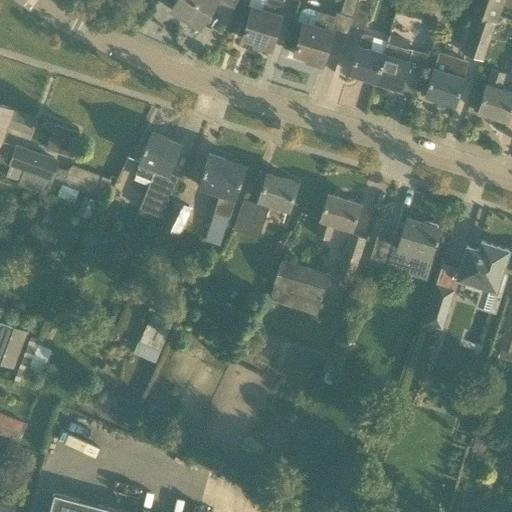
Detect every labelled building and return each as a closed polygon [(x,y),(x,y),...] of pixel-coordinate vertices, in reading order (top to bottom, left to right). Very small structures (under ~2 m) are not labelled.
[(226,15),(234,0),(176,0),(170,10),(199,28),(212,7),(226,15)] [(270,49),(276,30),(279,16),(283,2),(278,0),(264,0),(262,10),(251,7),(242,37),(254,41),(253,44),(270,49)] [(354,17),(358,0),(343,0),(340,13),(353,17),(354,17)] [(353,17),(350,25),(363,29),(371,6),(364,4),(365,0),(358,0),(354,17),(353,17)] [(415,0),(414,2),(426,7),(421,20),(438,27),(448,0),(415,0)] [(504,0),(470,0),(466,15),(475,18),(463,54),(482,61),(494,24),(496,25),(504,0)] [(305,60),(321,65),(331,32),(330,31),(334,17),(317,12),(307,8),(303,9),(300,12),(297,20),(303,22),(294,53),(306,57),(305,60)] [(386,41),(373,38),(363,34),(359,47),(357,46),(349,73),(374,81),(386,41)] [(374,81),(400,89),(408,62),(407,62),(411,49),(406,47),(408,42),(388,36),(386,41),(374,81)] [(424,96),(454,105),(468,61),(438,52),(434,68),(433,68),(424,96)] [(506,122),(511,103),(511,91),(500,88),(505,73),(493,70),(489,85),(485,84),(477,112),(506,122)] [(29,134),(35,118),(11,109),(0,104),(0,140),(6,125),(29,134)] [(69,158),(79,133),(61,126),(58,134),(52,131),(45,149),(69,158)] [(139,163),(134,174),(150,181),(139,209),(155,216),(165,220),(174,201),(171,200),(173,196),(180,177),(179,177),(168,173),(179,145),(166,139),(165,142),(150,135),(142,154),(139,163)] [(22,171),(51,181),(104,199),(111,180),(71,167),(67,170),(56,166),(57,162),(16,146),(9,164),(23,169),(22,171)] [(234,196),(237,185),(244,166),(209,155),(203,174),(199,186),(219,193),(213,213),(229,218),(236,197),(234,196)] [(51,181),(22,171),(17,186),(46,196),(51,181)] [(258,237),(269,203),(288,209),(296,183),(266,174),(258,200),(259,200),(258,204),(243,199),(234,229),(258,237)] [(351,230),(360,203),(328,193),(319,219),(321,220),(316,235),(328,239),(333,224),(351,230)] [(165,220),(161,228),(162,228),(177,235),(190,208),(175,201),(175,200),(174,201),(165,220)] [(373,246),(369,259),(384,264),(383,267),(426,280),(432,258),(429,257),(432,247),(438,228),(406,218),(401,234),(379,227),(373,246)] [(348,293),(352,282),(357,262),(365,239),(349,234),(335,277),(340,278),(336,289),(348,293)] [(479,250),(466,246),(456,280),(465,283),(464,287),(483,292),(484,287),(501,292),(506,275),(502,274),(509,250),(481,241),(479,250)] [(279,259),(267,301),(317,316),(329,274),(279,259)] [(443,330),(455,290),(436,284),(423,325),(443,330)] [(511,300),(500,350),(502,350),(500,358),(511,361),(511,300)] [(338,313),(330,336),(334,338),(330,350),(342,354),(346,342),(349,343),(357,320),(338,313)] [(151,315),(139,343),(160,352),(172,324),(151,315)] [(4,323),(0,334),(0,363),(15,369),(28,332),(4,323)] [(28,366),(28,367),(41,373),(51,350),(39,344),(32,358),(28,366)] [(26,423),(0,413),(0,434),(19,442),(26,423)] [(370,419),(367,431),(374,433),(377,420),(370,419)] [(120,511),(54,494),(48,511),(120,511)]
